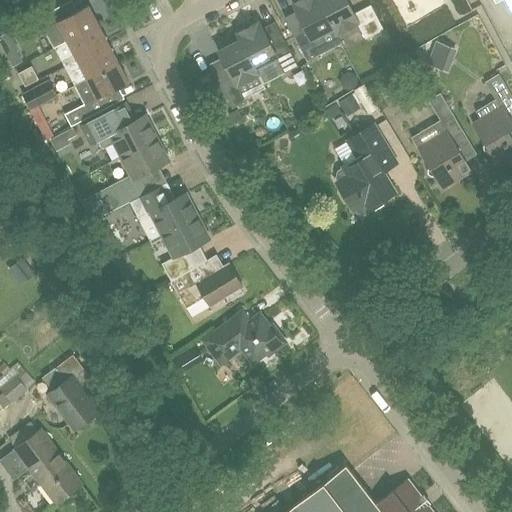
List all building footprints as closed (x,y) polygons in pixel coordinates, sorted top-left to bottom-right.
[(317,0),(300,0),(292,4),(306,31),(293,37),(306,62),(319,55),(311,39),(332,28),(317,0)] [(345,0),(317,0),(332,28),(335,35),(357,24),(365,39),(383,30),(370,5),(353,14),(345,0)] [(452,7),(448,0),(400,0),(413,26),(452,7)] [(511,0),(492,0),(494,3),(498,0),(505,0),(511,12),(511,11),(511,0)] [(55,49),(98,26),(88,6),(62,19),(57,9),(34,21),(40,32),(45,30),(55,49)] [(236,34),(239,40),(240,40),(255,69),(255,68),(276,58),(284,73),(297,66),(284,42),(272,48),(259,22),(236,34)] [(64,67),(108,44),(98,26),(55,49),(64,67)] [(39,37),(28,41),(34,57),(45,53),(39,37)] [(259,75),(255,68),(255,69),(240,40),(239,40),(218,51),(231,77),(219,84),(232,108),(245,102),(244,99),(264,88),(258,75),(259,75)] [(75,87),(119,65),(108,44),(64,67),(75,87)] [(109,107),(104,97),(129,84),(119,65),(75,87),(85,105),(65,116),(71,127),(109,107)] [(511,97),(498,74),(484,82),(494,100),(475,112),(479,120),(472,124),(496,165),(500,163),(502,166),(511,160),(511,97)] [(368,78),(357,84),(371,113),(382,107),(368,78)] [(30,109),(56,96),(49,81),(23,95),(30,109)] [(441,189),(463,176),(471,171),(454,144),(466,138),(439,93),(427,101),(439,121),(410,138),(441,189)] [(129,110),(115,117),(85,132),(91,146),(98,142),(102,151),(105,149),(112,163),(121,158),(158,139),(146,116),(135,122),(129,110)] [(346,140),(356,157),(341,166),(342,168),(337,171),(335,178),(336,180),(335,181),(353,211),(355,210),(356,213),(363,215),(368,212),(369,213),(383,204),(381,201),(395,192),(378,164),(392,155),(373,124),(346,140)] [(170,162),(158,139),(121,158),(133,181),(122,187),(130,203),(155,190),(147,174),(170,162)] [(163,206),(155,190),(130,203),(150,242),(162,236),(198,217),(187,194),(163,206)] [(210,240),(198,217),(162,236),(173,259),(162,264),(171,283),(195,269),(187,252),(210,240)] [(29,261),(16,270),(28,287),(41,278),(29,261)] [(195,269),(171,283),(170,283),(187,310),(206,299),(211,308),(224,300),(227,304),(244,294),(241,289),(243,288),(228,265),(211,276),(203,263),(195,269)] [(241,331),(233,320),(205,342),(222,365),(243,349),(254,364),(267,354),(269,357),(285,344),(272,327),(270,330),(260,317),(241,331)] [(99,411),(83,390),(93,382),(72,355),(56,368),(65,379),(45,395),(73,431),(99,411)] [(28,389),(15,374),(0,384),(0,389),(11,402),(28,389)] [(377,439),(350,405),(325,424),(350,457),(347,460),(358,474),(380,457),(371,444),(377,439)] [(15,448),(56,503),(81,484),(41,429),(15,448)] [(382,511),(376,503),(346,464),(284,511),(382,511)] [(407,478),(376,503),(382,511),(433,511),(428,505),(426,506),(419,497),(421,496),(407,478)]
